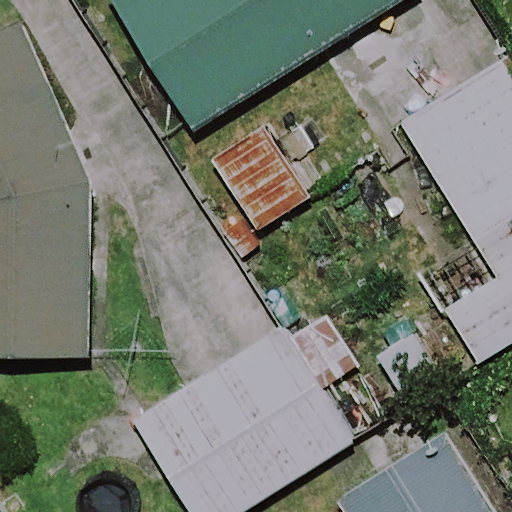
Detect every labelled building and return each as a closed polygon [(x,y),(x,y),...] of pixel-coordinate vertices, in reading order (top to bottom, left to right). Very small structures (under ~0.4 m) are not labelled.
[(404,0),(105,0),(100,4),(179,136),(404,0)] [(0,364),(79,369),(88,191),(24,24),(0,29),(0,364)] [(511,116),(480,68),(390,127),(490,281),(439,314),(474,369),(511,344),(511,116)] [(242,511),(354,442),(282,329),(125,428),(177,511),(242,511)] [(488,511),(442,438),(329,508),(331,511),(488,511)]
